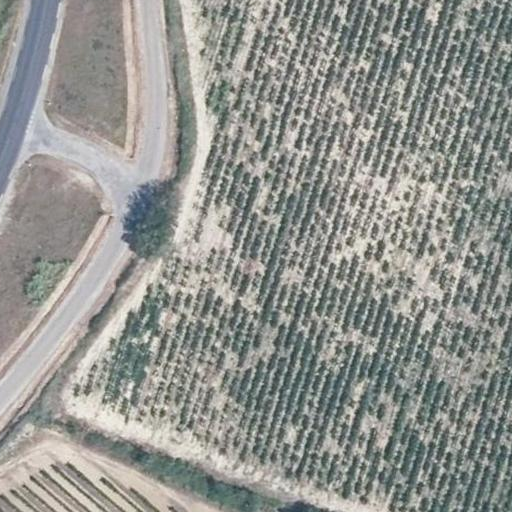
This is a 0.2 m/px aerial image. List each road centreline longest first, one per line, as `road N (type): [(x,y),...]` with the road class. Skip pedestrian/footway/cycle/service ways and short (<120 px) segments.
road 1 (unclassified): [(0,406),(106,268),(142,189)]
road 2 (unclassified): [(142,189),(154,108),(145,0)]
road 3 (unclassified): [(142,189),(14,127)]
road 4 (tertiary): [(14,127),(45,0)]
